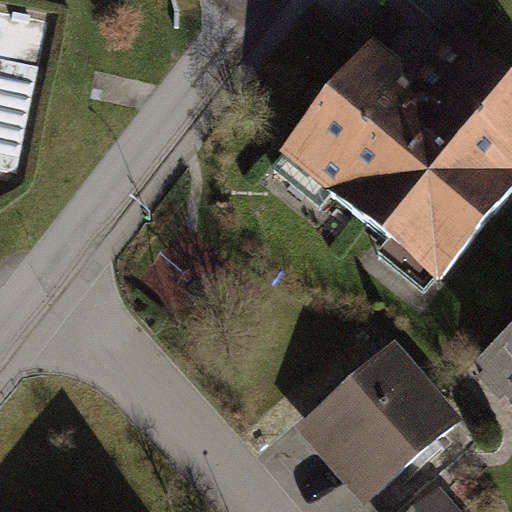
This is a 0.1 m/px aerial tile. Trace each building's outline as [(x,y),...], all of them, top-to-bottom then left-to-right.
[(41,14),(0,11),(0,168),(34,170),(41,14)] [(379,54),(282,169),(433,295),(511,201),(511,88),(464,48),(425,93),(379,54)] [(511,348),(489,368),(511,393),(511,348)] [(457,425),(393,354),(316,422),(380,494),(457,425)] [(457,511),(444,496),(425,511),(457,511)]
